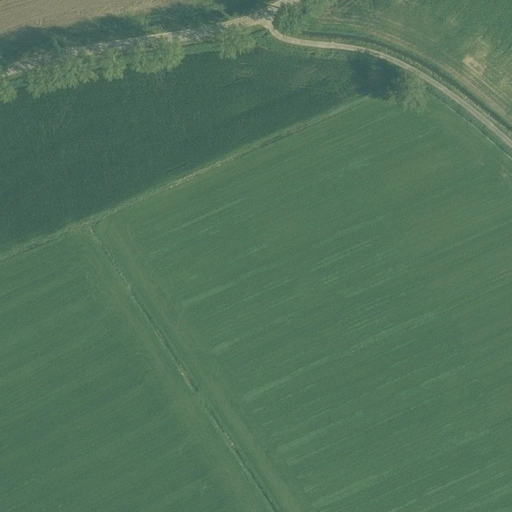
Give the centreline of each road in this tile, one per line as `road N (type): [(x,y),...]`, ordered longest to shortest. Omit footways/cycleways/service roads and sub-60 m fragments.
road 1 (unclassified): [(261,12),(278,37),(404,62),(511,145)]
road 2 (unclassified): [(0,65),(261,12)]
